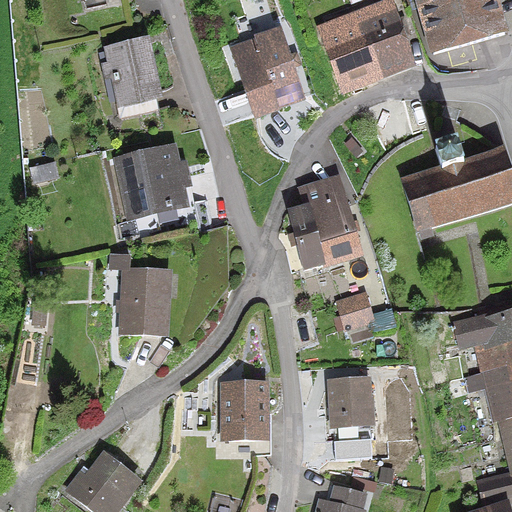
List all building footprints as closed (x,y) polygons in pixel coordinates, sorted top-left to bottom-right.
[(417,65),(392,0),(384,0),(316,26),(343,94),(417,65)] [(415,0),(430,53),(510,30),(501,0),(415,0)] [(230,47),(255,118),(307,100),(296,67),(291,54),(281,25),(255,34),(256,37),(230,47)] [(164,97),(149,35),(104,46),(107,62),(111,76),(119,108),(164,97)] [(297,51),(291,54),(296,67),(302,65),(297,51)] [(105,78),(111,76),(107,62),(101,63),(105,78)] [(442,165),(401,177),(417,232),(421,231),(424,240),(435,236),(433,227),(511,203),(511,174),(504,146),(467,157),(459,131),(434,138),(442,165)] [(364,150),(352,137),(345,144),(357,157),(364,150)] [(177,142),(112,157),(127,221),(158,214),(177,210),(190,207),(185,187),(193,185),(187,159),(181,161),(177,142)] [(56,162),(29,168),(33,185),(60,179),(56,162)] [(340,175),(297,187),(302,204),(287,209),(292,225),(285,227),(291,246),(297,244),(305,270),(323,265),(324,268),(364,256),(340,175)] [(179,220),(177,210),(158,214),(161,225),(179,220)] [(110,269),(121,270),(122,267),(131,268),(131,254),(110,253),(110,269)] [(131,268),(122,267),(121,270),(118,334),(169,337),(172,270),(131,268)] [(357,304),(336,309),(341,331),(362,326),(357,304)] [(487,313),(452,321),(459,350),(475,346),(476,352),(511,343),(511,309),(488,315),(487,313)] [(511,343),(476,352),(481,373),(481,374),(483,373),(487,389),(494,421),(498,420),(511,416),(511,343)] [(481,373),(465,377),(469,393),(487,389),(483,373),(481,374),(481,373)] [(221,441),(270,441),(269,381),(220,382),(221,441)] [(366,430),(365,387),(326,388),(328,431),(366,430)] [(511,475),(511,416),(498,420),(510,472),(511,476),(511,475)] [(100,460),(64,503),(74,511),(102,511),(127,484),(100,460)] [(511,498),(511,475),(511,476),(510,472),(477,480),(483,505),(509,499),(511,498)] [(483,505),(462,511),(511,511),(511,510),(509,499),(483,505)]
